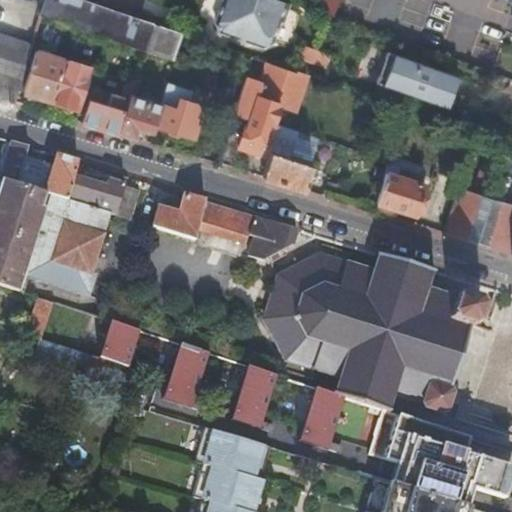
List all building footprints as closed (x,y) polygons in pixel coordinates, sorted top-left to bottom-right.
[(182,35),(96,5),(79,0),(43,0),(39,17),(40,18),(72,29),(105,39),(144,53),(174,63),(182,35)] [(282,23),(288,4),(277,0),(223,0),(215,24),(220,33),(263,49),(272,43),(279,22),(282,23)] [(310,0),(306,10),(332,19),(339,0),(310,0)] [(0,34),(0,98),(16,103),(32,46),(0,34)] [(329,56),(320,53),(304,47),(301,57),(326,66),(329,56)] [(50,101),(62,62),(35,53),(22,93),(50,101)] [(386,53),(375,84),(446,109),(457,78),(386,53)] [(91,72),(62,62),(50,101),(78,110),(91,72)] [(259,87),(244,81),(234,114),(248,119),(245,127),(244,127),(243,129),(237,148),(268,158),(269,153),(278,127),(273,125),(279,106),(295,112),(306,78),(266,64),(259,87)] [(232,110),(240,85),(225,81),(218,105),(232,110)] [(191,94),(166,86),(160,106),(161,106),(154,127),(192,139),(202,108),(188,103),(191,94)] [(101,129),(119,135),(130,100),(96,90),(92,101),(87,99),(80,123),(101,129)] [(137,130),(151,134),(152,134),(154,127),(161,106),(160,106),(131,96),(130,100),(119,135),(134,139),(137,130)] [(233,114),(219,109),(211,133),(225,137),(233,114)] [(310,166),(318,140),(278,127),(269,153),(310,166)] [(28,149),(10,144),(0,175),(0,180),(16,186),(28,149)] [(310,166),(269,153),(268,158),(261,178),(300,190),(304,192),(312,167),(310,166)] [(77,164),(55,157),(43,194),(65,201),(72,178),(77,164)] [(388,164),(387,166),(385,174),(420,186),(423,178),(423,176),(423,175),(423,173),(423,172),(422,170),(421,169),(420,168),(418,167),(417,166),(399,160),(397,160),(396,160),(394,160),(393,160),(391,161),(390,162),(389,163),(388,164)] [(494,172),(482,168),(477,183),(490,187),(494,172)] [(420,186),(385,174),(376,204),(378,204),(377,206),(378,210),(389,213),(393,211),(394,209),(414,216),(424,187),(420,186)] [(72,178),(65,201),(108,215),(114,217),(123,187),(124,186),(106,181),(104,187),(72,178)] [(0,180),(0,288),(17,294),(22,278),(89,299),(107,240),(101,237),(108,215),(65,201),(43,194),(16,186),(0,180)] [(490,198),(493,188),(490,187),(477,183),(467,180),(463,189),(490,198)] [(123,187),(114,217),(129,222),(139,191),(123,187)] [(457,187),(442,234),(489,248),(509,255),(511,244),(511,205),(490,198),(463,189),(457,187)] [(157,209),(151,228),(172,235),(192,241),(195,231),(198,223),(204,203),(184,196),(178,216),(157,209)] [(198,223),(195,231),(245,246),(248,236),(253,218),(204,203),(198,223)] [(253,218),(248,236),(254,238),(248,258),(263,263),(277,255),(286,228),(253,218)] [(286,228),(277,255),(292,247),(297,231),(286,228)] [(432,272),(378,256),(373,272),(319,255),(277,276),(262,321),(284,361),(339,379),(334,396),(343,399),(382,411),(388,413),(393,397),(421,406),(420,408),(445,416),(453,391),(449,390),(469,327),(473,329),(481,303),(456,295),(455,298),(427,289),(432,272)] [(52,305),(36,299),(28,326),(44,331),(52,305)] [(111,324),(99,360),(105,362),(116,365),(118,366),(128,369),(131,359),(139,333),(111,324)] [(41,341),(44,331),(28,326),(25,336),(41,341)] [(89,357),(41,341),(34,362),(83,378),(89,357)] [(198,402),(194,401),(195,396),(208,355),(179,346),(163,400),(196,410),(198,402)] [(99,360),(89,357),(83,378),(99,383),(105,362),(99,360)] [(275,377),(247,368),(231,421),(268,432),(270,425),(261,422),(263,417),(275,377)] [(334,396),(314,390),(299,441),(336,453),(338,445),(329,442),(343,399),(334,396)] [(142,417),(144,411),(147,398),(136,395),(132,407),(130,413),(142,417)] [(396,464),(404,466),(397,487),(466,508),(471,490),(495,497),(504,467),(462,454),(467,439),(388,413),(382,411),(368,455),(396,464)] [(269,449),(270,448),(204,429),(193,463),(201,466),(191,498),(199,501),(195,511),(258,511),(261,503),(253,501),(259,481),(263,468),(255,466),(261,447),(269,449)] [(263,468),(269,449),(261,447),(255,466),(263,468)] [(397,487),(404,466),(396,464),(389,485),(397,487)] [(511,471),(511,469),(504,467),(495,497),(503,500),(511,471)] [(268,483),(259,481),(253,501),(261,503),(268,483)] [(464,511),(466,508),(397,487),(389,485),(380,511),(464,511)] [(71,511),(94,511),(96,507),(73,501),(70,511),(71,511)]
